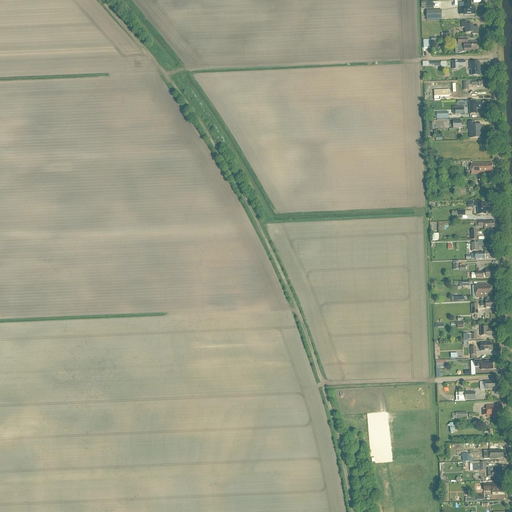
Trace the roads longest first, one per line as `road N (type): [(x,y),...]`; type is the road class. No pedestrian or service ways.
road 1 (track): [(100,0),(174,85),(257,223),(310,344),(352,511)]
road 2 (unclassified): [(511,490),(493,0)]
